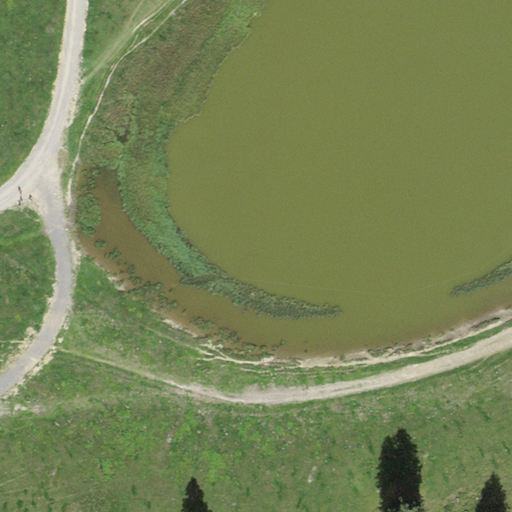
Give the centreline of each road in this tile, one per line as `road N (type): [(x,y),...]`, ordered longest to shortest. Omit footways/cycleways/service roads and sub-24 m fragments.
road 1 (track): [(0,384),(49,341),(70,231),(39,160)]
road 2 (track): [(73,0),(63,119),(39,160),(0,192)]
